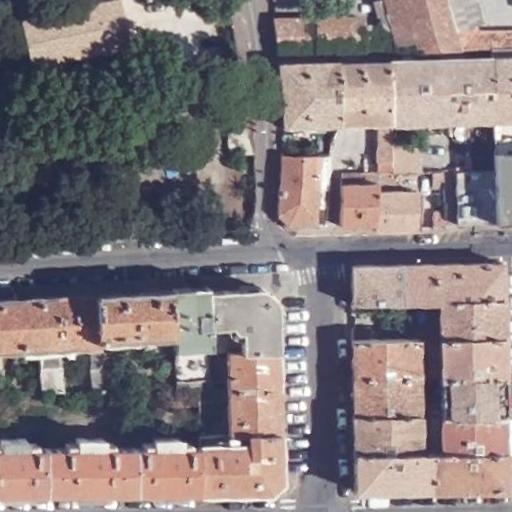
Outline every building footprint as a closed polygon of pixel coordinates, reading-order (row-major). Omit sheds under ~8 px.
[(129,43),(119,0),(107,0),(20,20),(30,66),(129,43)] [(394,49),(380,0),(374,0),(370,2),(379,27),(380,50),(394,49)] [(461,48),(454,28),(444,0),(380,0),(394,49),(461,48)] [(479,25),(471,0),(444,0),(454,28),(479,25)] [(350,50),(380,50),(379,27),(359,26),(359,19),(271,19),(275,51),(350,50)] [(511,33),(481,33),(479,25),(454,28),(461,48),(491,47),(511,46),(511,33)] [(511,221),(511,58),(491,59),(492,121),(493,169),(483,170),(455,169),(457,223),(511,221)] [(492,121),(491,59),(385,62),(387,170),(389,170),(420,170),(420,140),(414,140),(413,122),(492,121)] [(333,124),(333,62),(277,64),(279,115),(279,126),(333,124)] [(351,124),(350,62),(333,62),(333,124),(351,124)] [(387,170),(385,62),(350,62),(351,124),(370,123),(371,160),(371,170),(387,170)] [(227,95),(229,126),(252,126),(245,99),(242,95),(227,95)] [(252,126),(253,125),(248,102),(245,99),(252,126)] [(370,123),(351,124),(352,160),(371,160),(370,123)] [(230,155),(254,154),(252,126),(229,126),(230,155)] [(323,189),(323,154),(279,153),(275,214),(285,225),(314,224),(313,189),(323,189)] [(456,154),(455,169),(483,170),(483,154),(456,154)] [(372,192),(371,181),(355,182),(355,170),(337,171),(338,225),(373,224),(372,192)] [(389,170),(387,170),(371,170),(371,181),(389,181),(389,170)] [(373,230),(417,228),(415,191),(372,192),(373,224),(373,230)] [(399,263),(399,302),(417,301),(437,301),(500,300),(499,261),(399,263)] [(349,264),(350,303),(399,302),(399,263),(349,264)] [(261,287),(206,290),(209,350),(277,349),(276,302),(261,287)] [(206,290),(171,292),(172,333),(174,389),(196,388),(208,389),(211,388),(209,350),(206,290)] [(171,292),(94,295),(95,336),(172,333),(171,292)] [(94,295),(58,297),(60,345),(95,343),(95,336),(94,295)] [(58,297),(0,300),(0,347),(37,346),(37,391),(58,391),(57,345),(60,345),(58,297)] [(501,336),(500,300),(437,301),(437,337),(501,336)] [(437,337),(437,375),(502,374),(501,364),(501,336),(437,337)] [(350,338),(351,376),(415,375),(414,337),(350,338)] [(277,349),(209,350),(211,388),(228,388),(277,388),(277,349)] [(112,350),(95,350),(97,390),(113,390),(112,350)] [(438,413),(502,412),(502,374),(437,375),(438,413)] [(351,376),(352,414),(416,413),(415,375),(351,376)] [(208,389),(196,388),(197,433),(209,433),(208,389)] [(278,432),(277,388),(228,388),(229,433),(278,432)] [(438,451),(502,449),(502,412),(438,413),(438,451)] [(352,414),(352,452),(417,451),(416,413),(352,414)] [(197,445),(197,491),(268,490),(279,479),(278,432),(229,433),(209,433),(197,433),(197,445)] [(0,491),(46,491),(197,491),(197,445),(176,445),(177,435),(152,435),(151,445),(100,445),(100,435),(75,435),(74,446),(23,446),(23,437),(0,436),(0,491)] [(426,451),(426,487),(503,487),(502,449),(438,451),(426,451)] [(417,451),(352,452),(353,489),(426,487),(426,451),(417,451)]
